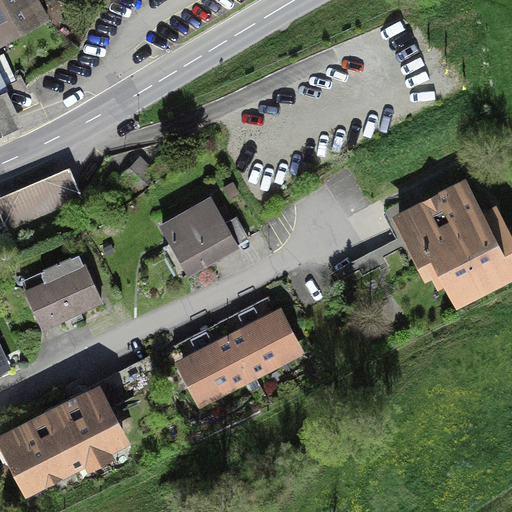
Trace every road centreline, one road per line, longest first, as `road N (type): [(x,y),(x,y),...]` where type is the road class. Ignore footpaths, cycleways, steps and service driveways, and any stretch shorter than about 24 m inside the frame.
road 1 (residential): [(0,417),(332,227)]
road 2 (primary): [(0,163),(297,0)]
